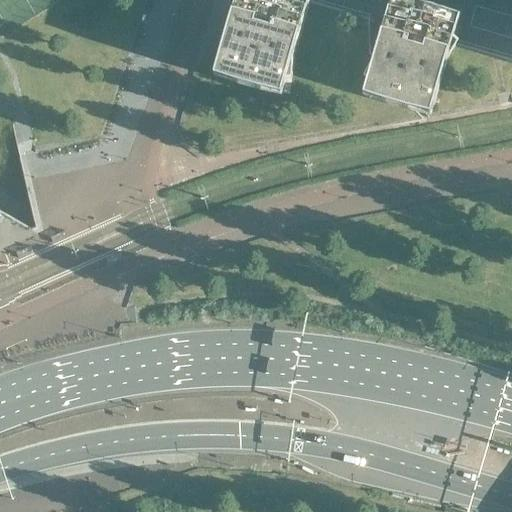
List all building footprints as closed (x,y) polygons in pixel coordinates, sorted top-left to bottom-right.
[(141,0),(131,33),(97,134),(33,148),(34,153),(101,138),(147,0),(141,0)] [(295,54),(310,4),(310,0),(237,0),(232,21),(220,60),(218,66),(217,70),(215,76),(215,77),(216,77),(236,84),(259,91),(282,96),(283,96),(285,86),(288,79),(292,80),(293,74),(295,55),(295,53),(295,54)] [(447,60),(460,39),(454,37),(461,13),(428,2),(419,0),(391,0),(383,30),(376,30),(375,29),(375,55),(367,71),(364,76),(369,79),(364,95),(364,96),(365,97),(387,104),(409,110),(425,114),(430,116),(431,116),(432,115),(433,112),(447,60)] [(214,66),(218,66),(220,60),(195,65),(174,140),(198,158),(242,151),(359,130),(422,119),(419,115),(199,153),(180,139),(199,70),(214,66)] [(434,112),(433,112),(432,115),(431,116),(430,116),(425,114),(428,118),(498,106),(497,101),(434,112)] [(280,231),(286,235),(511,193),(511,189),(500,192),(344,219),(280,231)] [(125,307),(131,307),(138,287),(159,279),(274,238),(270,235),(220,252),(154,276),(154,277),(149,279),(149,278),(133,283),(125,307)] [(119,324),(118,329),(240,320),(350,329),(424,346),(424,344),(425,341),(351,325),(241,316),(137,323),(119,324)] [(74,507),(78,511),(198,473),(293,481),(403,506),(404,504),(404,501),(295,476),(198,469),(165,479),(165,481),(161,482),(160,480),(74,507)]
